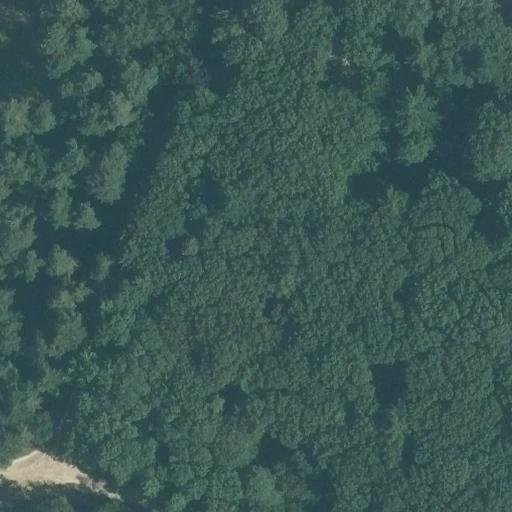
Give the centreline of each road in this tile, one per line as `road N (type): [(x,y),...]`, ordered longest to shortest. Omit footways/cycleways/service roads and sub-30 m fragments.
road 1 (track): [(38,459),(69,415),(111,263),(242,0)]
road 2 (track): [(168,511),(38,459)]
